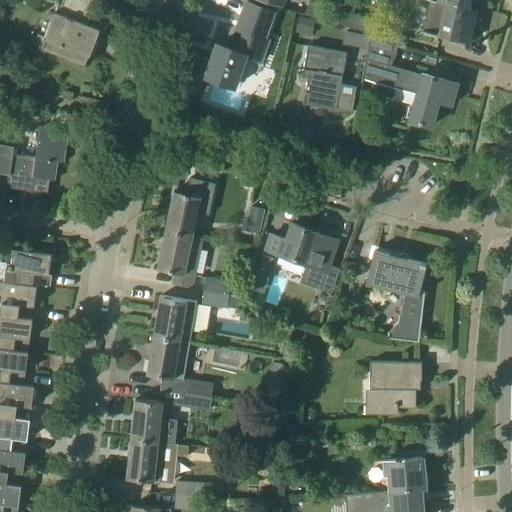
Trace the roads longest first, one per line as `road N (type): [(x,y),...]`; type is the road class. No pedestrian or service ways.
road 1 (residential): [(511,239),(305,184),(135,122)]
road 2 (residential): [(73,511),(80,421),(113,237)]
road 3 (residential): [(135,122),(178,0)]
